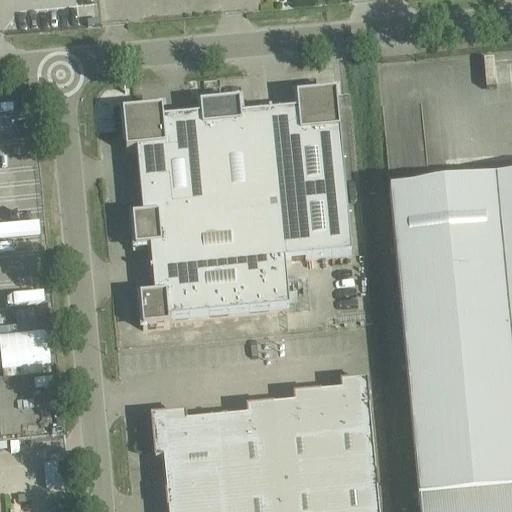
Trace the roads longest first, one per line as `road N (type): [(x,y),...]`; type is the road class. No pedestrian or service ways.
road 1 (unclassified): [(59,62),(511,19)]
road 2 (unclassified): [(102,511),(59,62)]
road 3 (unknown): [(92,404),(367,361)]
